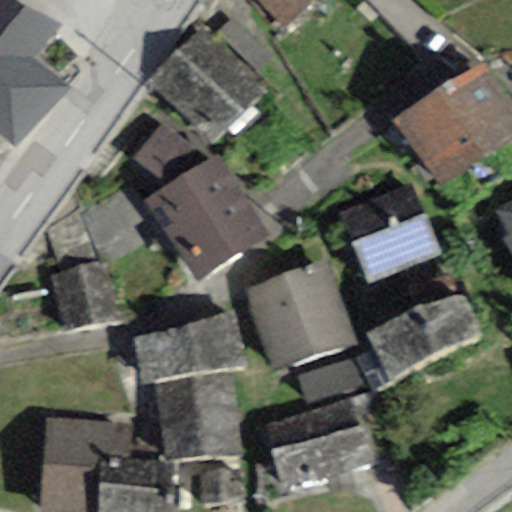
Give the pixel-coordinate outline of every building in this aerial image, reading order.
[(62,24),(4,0),(0,0),(0,139),(15,152),(72,87),(36,58),(62,24)] [(255,0),(283,31),(317,0),(255,0)] [(200,27),(144,83),(210,148),(266,91),(200,27)] [(511,141),(511,106),(482,61),(393,120),(439,189),(511,141)] [(212,160),(161,125),(134,160),(166,188),(212,160)] [(220,155),(212,160),(166,188),(146,200),(196,282),(270,237),(220,155)] [(411,185),(339,215),(368,284),(441,254),(411,185)] [(511,202),(494,212),(508,236),(504,238),(511,252),(511,202)] [(102,272),(78,213),(50,230),(63,276),(51,281),(62,335),(114,323),(102,272)] [(327,262),(245,290),(274,376),(357,348),(327,262)] [(461,291),(366,335),(374,352),(357,360),(371,390),(483,339),(461,291)] [(142,387),(155,382),(232,369),(246,368),(234,311),(133,337),(142,387)] [(355,360),(297,378),(306,409),(365,391),(355,360)] [(242,456),(232,369),(155,382),(168,461),(242,456)] [(353,400),(263,427),(282,490),(372,463),(353,400)] [(130,425),(44,420),(38,511),(169,511),(173,463),(128,461),(130,425)] [(240,470),(198,475),(202,506),(244,501),(240,470)]
